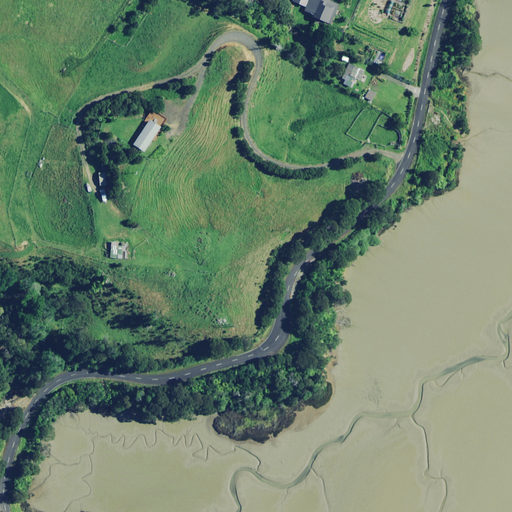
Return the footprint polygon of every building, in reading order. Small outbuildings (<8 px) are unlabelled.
[(326,0),(310,0),(306,11),(315,15),(314,17),(332,24),(339,5),(329,1),(326,0)] [(365,72),(354,66),(349,64),(342,79),(347,81),(345,85),(353,88),(357,79),(361,80),(365,72)] [(377,94),(370,90),(366,98),(372,102),(377,94)] [(149,119),(150,120),(146,126),(134,145),(145,152),(162,127),(163,128),(168,119),(156,111),(155,111),(149,119)] [(110,185),(109,173),(99,173),(100,186),(110,185)] [(332,210),(323,216),(325,220),(334,214),(332,210)] [(126,243),(126,246),(124,246),(119,246),(119,243),(112,242),(111,258),(123,259),(124,252),(126,252),(126,248),(129,248),(129,243),(126,243)]
